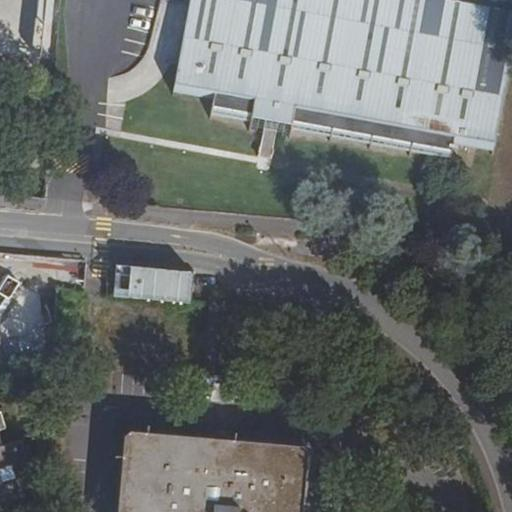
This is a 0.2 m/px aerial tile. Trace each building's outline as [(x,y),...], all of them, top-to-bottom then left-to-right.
[(511,0),(195,0),(181,80),(220,87),(217,105),(257,113),(256,115),(271,119),(282,121),(296,124),(297,119),(457,150),(460,131),(499,138),(511,66),(511,0)] [(271,119),(264,155),(275,157),(282,121),(271,119)] [(19,342),(30,333),(35,323),(37,311),(36,300),(32,290),(25,282),(16,276),(6,273),(0,273),(0,346),(6,346),(19,342)] [(246,326),(247,307),(212,304),(204,375),(218,377),(221,345),(246,326)] [(2,414),(0,414),(0,484),(3,484),(0,475),(0,470),(28,461),(21,442),(4,447),(0,436),(0,432),(8,430),(2,414)] [(305,511),(310,454),(304,445),(130,429),(123,435),(115,511),(305,511)]
